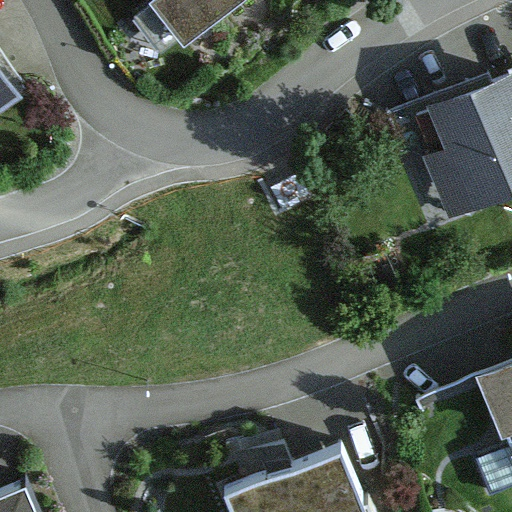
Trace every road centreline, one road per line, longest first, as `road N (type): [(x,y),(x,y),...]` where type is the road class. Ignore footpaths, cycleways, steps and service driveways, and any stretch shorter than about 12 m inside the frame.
road 1 (residential): [(511,293),(273,387),(214,399),(0,409)]
road 2 (residential): [(144,133),(201,146),(260,128),(425,0)]
road 3 (residential): [(41,0),(106,106),(144,133)]
road 4 (residential): [(144,133),(103,175),(43,206),(0,217)]
